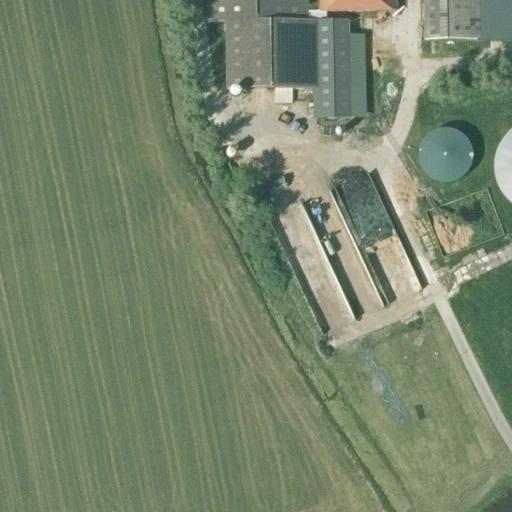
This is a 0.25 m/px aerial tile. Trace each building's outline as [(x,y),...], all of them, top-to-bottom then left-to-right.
[(206,0),(207,25),(226,25),(226,92),(273,92),(273,106),(291,106),(291,92),(318,91),(317,25),(307,25),(306,0),(318,0),(319,15),(396,13),(395,0),(206,0)] [(484,45),(484,0),(422,0),(422,45),(484,45)] [(491,168),(491,170),(491,172),(492,175),(492,178),(493,182),(493,183),(494,185),(496,189),(496,190),(498,192),(499,194),(501,197),(502,199),(504,201),(506,203),(508,204),(509,206),(511,207),(511,129),(511,130),(509,132),(507,134),(505,136),(503,138),(502,139),(500,142),(499,143),(497,147),(496,149),(494,152),(494,154),(492,158),(492,160),(492,163),(491,165),(491,167),(491,168)] [(445,186),(450,185),(454,184),(459,182),(462,179),(466,175),(468,171),(470,167),(471,162),(472,158),(471,153),(470,148),(468,143),(465,140),(461,136),(457,134),(452,132),(447,132),(442,132),(437,133),(432,134),(428,137),(424,140),(421,144),(419,148),(417,153),(417,158),(417,163),(419,168),(421,172),(424,176),(427,180),(431,182),(436,184),(440,185),(445,186)] [(351,323),(421,292),(372,180),(356,187),(365,207),(348,215),(336,188),(270,217),(321,335),(338,327),(332,314),(345,309),(351,323)] [(468,219),(434,230),(443,256),(498,237),(493,221),(471,228),(468,219)]
